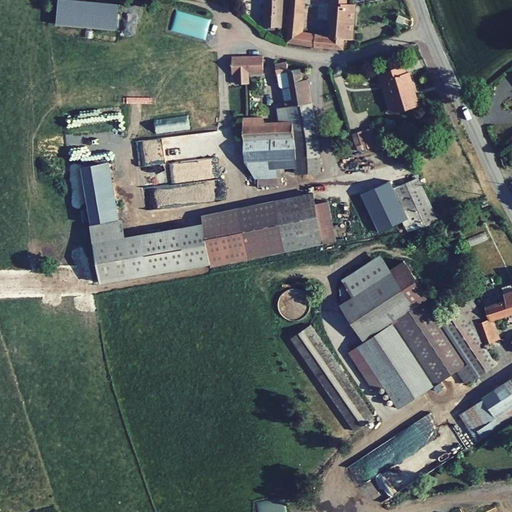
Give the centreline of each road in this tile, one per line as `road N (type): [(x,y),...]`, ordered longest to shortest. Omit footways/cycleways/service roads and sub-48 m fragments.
road 1 (unclassified): [(428,30),(316,58),(263,44),(225,7)]
road 2 (tertiary): [(511,210),(428,30)]
